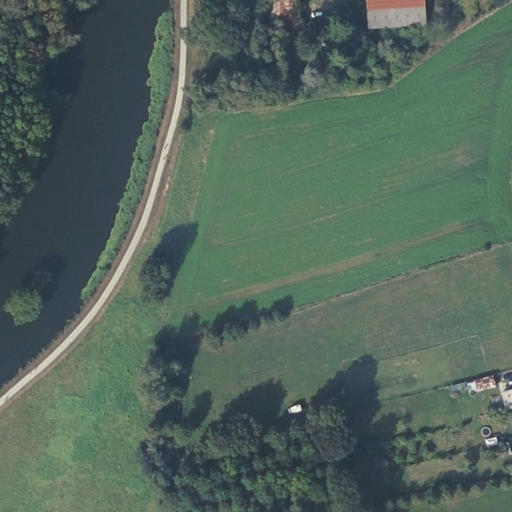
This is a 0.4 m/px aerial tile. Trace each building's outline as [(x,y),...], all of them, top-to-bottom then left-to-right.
[(299,37),(296,0),(279,0),(281,39),(299,37)] [(366,0),(369,33),(425,29),(423,0),(366,0)] [(349,49),(350,69),(358,69),(356,49),(349,49)] [(489,382),(474,386),(471,386),(474,397),(477,396),(492,392),(489,382)] [(511,394),(501,397),(506,415),(511,413),(511,394)] [(485,440),(487,447),(498,444),(496,437),(485,440)]
